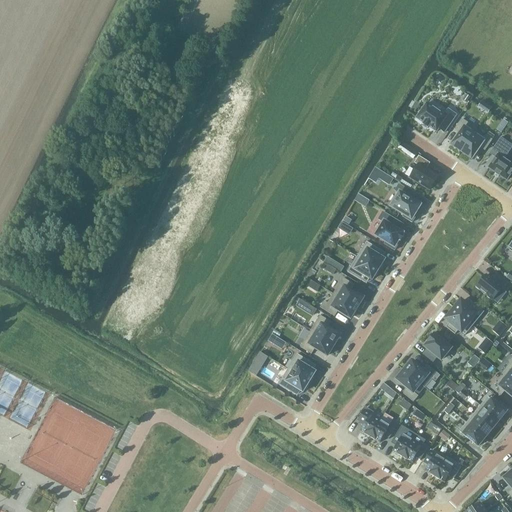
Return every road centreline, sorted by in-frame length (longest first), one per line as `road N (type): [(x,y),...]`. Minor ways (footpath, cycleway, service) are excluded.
road 1 (residential): [(306,429),(464,174)]
road 2 (residential): [(323,440),(511,208)]
road 3 (residential): [(306,429),(258,400),(188,511)]
road 4 (residential): [(431,511),(323,440)]
